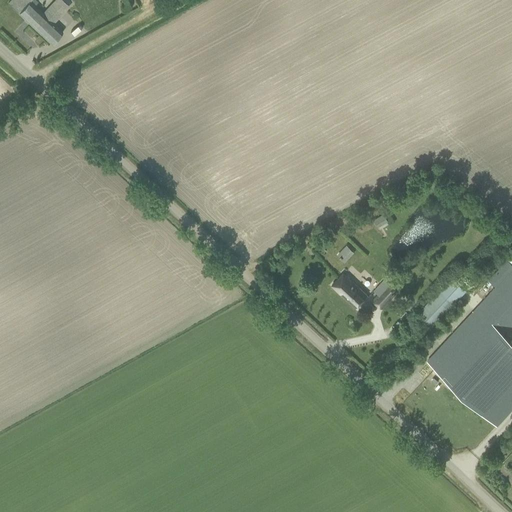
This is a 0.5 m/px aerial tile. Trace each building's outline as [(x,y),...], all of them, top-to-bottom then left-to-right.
[(35,0),(10,0),(8,3),(52,44),(63,32),(53,23),(62,13),(69,6),(62,0),(55,0),(52,4),(43,13),(35,5),(38,2),(35,0)] [(384,215),(374,220),(378,227),(388,222),(384,215)] [(496,287),(427,361),(497,425),(511,408),(511,331),(511,330),(511,254),(507,260),(489,280),(496,287)] [(355,307),(367,295),(343,273),(332,285),(355,307)] [(452,277),(418,313),(433,327),(467,290),(452,277)] [(380,309),(398,289),(390,282),(372,302),(380,309)]
